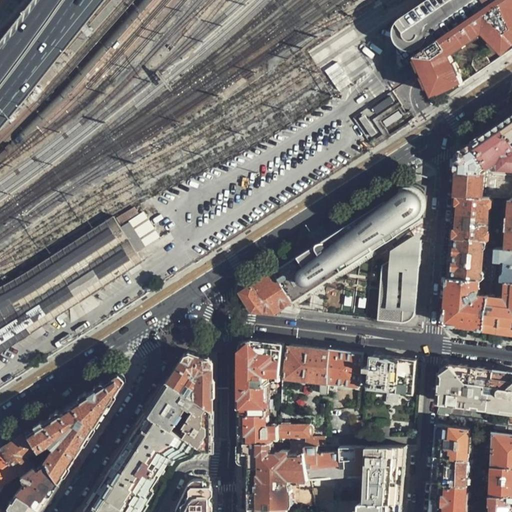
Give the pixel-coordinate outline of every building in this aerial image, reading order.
[(417,59),(505,0),(428,0),(395,22),(396,26),(395,32),(394,35),(394,40),(396,47),(400,52),(406,55),(417,59)] [(511,0),(505,0),(417,59),(416,67),(424,82),(435,104),(447,98),(458,91),(511,54),(511,0)] [(511,116),(503,123),(511,135),(511,116)] [(365,139),(380,129),(375,122),(361,131),(365,139)] [(511,135),(503,123),(487,134),(475,142),(487,162),(490,167),(503,159),(504,168),(511,168),(511,135)] [(487,162),(475,142),(466,148),(462,154),(459,160),(458,170),(483,171),(483,166),(487,162)] [(487,162),(483,166),(483,171),(511,172),(511,168),(504,168),(503,159),(490,167),(487,162)] [(511,172),(483,171),(458,170),(457,183),(456,196),(492,198),(511,199),(511,172)] [(424,210),(425,205),(425,200),(421,193),(417,190),(411,188),(406,189),(355,222),(318,245),(277,272),(295,302),(325,283),(343,271),(392,241),(422,222),(420,218),(419,216),(422,213),(424,210)] [(454,216),(453,237),(487,240),(492,198),(456,196),(454,216)] [(0,357),(148,263),(119,219),(21,281),(0,290),(0,357)] [(392,241),(391,259),(384,265),(380,320),(405,323),(411,322),(415,318),(417,314),(418,303),(421,232),(422,222),(392,241)] [(487,240),(453,237),(451,257),(450,278),(484,280),(486,277),(487,272),(485,270),(483,270),(485,248),(486,248),(489,246),(490,241),(487,240)] [(511,241),(510,242),(499,241),(497,261),(504,261),(505,255),(508,255),(508,265),(504,266),(504,274),(509,274),(511,274),(511,241)] [(295,302),(277,272),(260,282),(244,293),(255,311),(257,311),(278,313),(295,302)] [(511,274),(509,274),(508,298),(491,296),(487,329),(511,331),(511,274)] [(484,280),(450,278),(446,324),(468,327),(487,329),(491,296),(483,295),(484,280)] [(282,373),(284,343),(250,339),(241,348),(241,391),(241,441),(271,441),(271,434),(280,434),(280,424),(269,423),(269,408),(274,408),(274,389),(269,389),(269,382),(267,382),(267,381),(264,381),(265,376),(262,376),(262,373),(257,373),(257,369),(261,370),(264,369),(265,367),(265,364),(266,364),(266,373),(282,373)] [(307,379),(330,382),(332,349),(324,348),(290,344),(287,376),(307,379)] [(360,385),(364,353),(340,350),(332,349),(330,382),(360,385)] [(195,397),(211,408),(211,363),(204,356),(200,355),(192,353),(181,357),(167,380),(195,397)] [(416,391),(418,359),(383,355),(367,353),(365,385),(416,391)] [(490,407),(496,368),(474,366),(453,364),(442,371),(439,414),(483,420),(488,420),(490,407)] [(508,423),(511,423),(511,370),(496,368),(490,407),(510,411),(508,423)] [(83,440),(123,378),(117,372),(70,402),(26,431),(44,457),(58,479),(69,462),(83,440)] [(329,393),(330,382),(307,379),(307,383),(321,385),(321,392),(329,393)] [(195,397),(167,380),(157,396),(146,412),(166,424),(170,427),(185,404),(189,407),(195,397)] [(211,427),(211,408),(195,397),(189,407),(193,409),(183,425),(185,427),(181,434),(195,443),(203,449),(211,448),(211,427)] [(166,424),(146,412),(120,451),(96,489),(116,501),(121,505),(132,511),(138,511),(145,501),(158,474),(170,455),(175,457),(178,454),(181,453),(185,451),(191,450),(195,443),(181,434),(172,429),(170,433),(163,428),(166,424)] [(483,420),(439,414),(438,421),(450,422),(450,425),(470,427),(483,428),(483,420)] [(352,424),(351,436),(361,436),(363,423),(363,420),(354,420),(352,424)] [(494,464),(511,465),(511,423),(508,423),(488,420),(483,420),(483,428),(482,433),(495,434),(494,464)] [(283,424),(280,424),(280,434),(280,436),(308,436),(310,436),(310,434),(313,434),(313,426),(310,426),(310,424),(291,424),(291,422),(283,421),(283,424)] [(361,436),(371,437),(371,432),(376,433),(376,424),(363,423),(361,436)] [(320,424),(310,424),(310,426),(313,426),(313,434),(310,434),(310,436),(320,436),(320,424)] [(470,427),(450,425),(438,424),(437,441),(436,455),(469,457),(469,455),(470,442),(470,427)] [(44,457),(26,431),(15,438),(0,447),(16,471),(19,469),(21,472),(44,457)] [(252,482),(251,506),(288,505),(291,506),(291,471),(300,471),(300,473),(311,474),(308,453),(305,454),(303,456),(291,456),(291,449),(282,449),(282,451),(273,451),(273,441),(271,441),(241,441),(241,457),(245,460),(252,460),(252,482)] [(325,445),(307,445),(308,453),(311,474),(367,473),(368,473),(368,445),(361,445),(325,445)] [(397,502),(402,503),(402,495),(404,462),(405,445),(368,445),(368,473),(367,500),(397,502)] [(16,471),(0,447),(0,487),(6,484),(3,479),(16,471)] [(435,468),(434,481),(468,482),(472,482),(472,479),(468,478),(469,473),(473,473),(474,463),(469,463),(469,457),(436,455),(435,468)] [(49,492),(58,479),(44,457),(21,472),(23,472),(24,471),(26,473),(25,475),(27,476),(23,481),(22,481),(15,491),(40,507),(49,492)] [(493,490),(511,492),(511,465),(494,464),(493,490)] [(211,493),(211,487),(204,487),(203,478),(189,479),(175,504),(175,511),(206,511),(207,497),(211,493)] [(433,499),(431,511),(467,511),(468,482),(434,481),(433,499)] [(116,501),(96,489),(81,511),(132,511),(121,505),(116,511),(111,511),(113,508),(112,508),(116,501)] [(491,511),(511,511),(511,492),(493,490),(491,511)] [(36,511),(40,507),(15,491),(7,503),(10,506),(6,511),(3,510),(0,511),(0,508),(0,511),(36,511)] [(317,511),(333,511),(331,511),(332,505),(330,504),(330,498),(315,497),(316,505),(317,511)] [(396,511),(397,502),(367,500),(362,500),(361,511),(396,511)]
